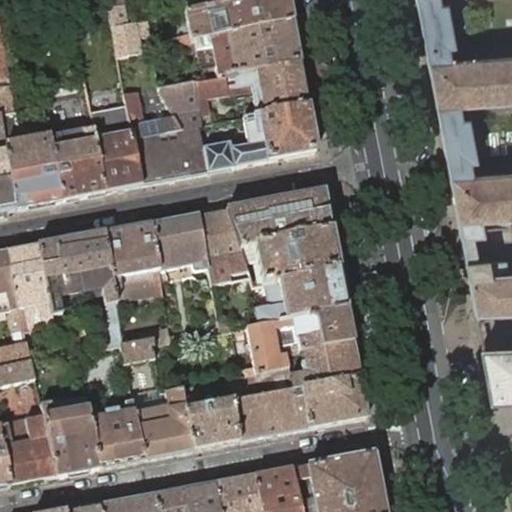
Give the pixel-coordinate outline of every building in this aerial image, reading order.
[(122,0),(105,0),(111,32),(128,29),(122,0)] [(291,24),(286,0),(267,0),(213,11),(185,17),(189,37),(191,46),(195,45),(291,24)] [(267,0),(210,0),(213,11),(267,0)] [(511,0),(415,0),(461,240),(485,238),(483,224),(511,221),(511,274),(509,275),(506,262),(465,264),(475,317),(511,315),(511,350),(482,352),(492,403),(511,401),(511,0)] [(75,11),(79,32),(95,29),(91,8),(75,11)] [(300,67),(291,24),(195,45),(197,56),(211,53),(217,82),(300,67)] [(128,29),(111,32),(117,61),(141,56),(140,47),(138,41),(149,40),(147,25),(128,29)] [(189,37),(140,47),(141,56),(191,46),(189,37)] [(308,110),(300,67),(217,82),(193,86),(196,104),(228,98),(227,93),(251,89),(256,113),(244,115),(245,122),(284,114),(308,110)] [(126,110),(141,189),(206,177),(202,155),(198,132),(202,131),(199,117),(196,104),(193,86),(158,93),(174,119),(143,127),(137,96),(124,98),(124,103),(126,110)] [(14,116),(10,92),(0,93),(0,118),(0,119),(14,116)] [(207,103),(196,104),(199,117),(209,115),(207,103)] [(44,109),(50,141),(56,140),(50,108),(44,109)] [(90,116),(91,122),(105,196),(141,189),(126,110),(90,116)] [(316,153),(308,110),(284,114),(245,122),(241,122),(247,149),(231,152),(235,171),(314,156),(316,153)] [(17,132),(14,116),(0,119),(8,164),(17,212),(62,204),(50,141),(28,146),(20,147),(17,132)] [(0,215),(17,212),(8,164),(0,119),(0,118),(0,215)] [(56,140),(50,141),(62,204),(105,196),(91,122),(81,124),(83,135),(56,140)] [(17,132),(20,147),(28,146),(27,142),(26,140),(24,136),(22,133),(20,131),(17,132)] [(202,154),(206,177),(235,171),(231,152),(230,149),(202,154)] [(324,194),(227,213),(240,252),(254,248),(331,233),(324,194)] [(227,213),(198,218),(207,271),(211,290),(249,282),(240,252),(227,213)] [(198,218),(151,227),(159,274),(191,267),(193,274),(207,271),(198,218)] [(151,227),(103,236),(114,293),(121,292),(119,281),(151,275),(155,297),(163,295),(159,274),(151,227)] [(339,272),(331,233),(254,248),(262,288),(265,287),(292,282),(339,272)] [(103,236),(37,249),(53,327),(54,336),(65,334),(58,296),(102,287),(106,309),(107,309),(116,308),(114,293),(103,236)] [(37,249),(8,255),(13,283),(18,311),(20,321),(23,333),(23,336),(47,332),(47,328),(53,327),(37,249)] [(8,255),(0,256),(0,313),(8,312),(13,335),(23,333),(20,321),(18,311),(13,283),(8,255)] [(255,312),(259,328),(273,325),(274,327),(289,323),(346,312),(339,272),(292,282),(265,287),(269,308),(255,312)] [(116,308),(107,309),(111,332),(121,331),(116,308)] [(303,355),(353,346),(346,312),(289,323),(274,327),(273,325),(259,328),(247,331),(254,371),(244,373),(244,380),(288,371),(286,358),(277,360),(272,335),(292,332),(296,356),(303,355)] [(286,358),(296,356),(292,332),(272,335),(277,360),(286,358)] [(172,346),(170,338),(152,342),(154,350),(172,346)] [(146,343),(120,348),(125,369),(155,362),(153,350),(154,350),(152,342),(146,343)] [(359,381),(353,346),(303,355),(286,358),(288,371),(292,395),(302,393),(302,392),(359,381)] [(0,354),(0,370),(30,364),(29,356),(26,349),(0,354)] [(30,364),(0,370),(0,390),(35,383),(30,364)] [(288,371),(244,380),(228,383),(230,396),(232,405),(243,403),(242,393),(263,389),(265,399),(292,395),(288,371)] [(367,421),(359,381),(302,392),(302,393),(309,431),(367,421)] [(230,396),(228,383),(220,385),(223,398),(230,396)] [(204,406),(201,389),(183,392),(186,414),(193,412),(193,408),(204,406)] [(140,401),(132,402),(132,403),(145,462),(193,453),(186,414),(183,392),(165,396),(167,408),(156,411),(154,398),(140,401)] [(302,393),(292,395),(265,399),(243,403),(232,405),(239,445),(309,431),(302,393)] [(165,396),(161,396),(154,398),(156,411),(167,408),(165,396)] [(88,411),(86,401),(52,407),(54,419),(88,413),(88,411)] [(88,413),(100,471),(145,462),(132,403),(124,405),(125,414),(97,420),(95,410),(88,411),(88,413)] [(186,414),(193,453),(239,445),(232,405),(193,412),(186,414)] [(52,407),(41,409),(44,421),(56,479),(100,471),(88,413),(54,419),(52,407)] [(0,432),(11,488),(56,479),(44,421),(26,424),(29,444),(11,448),(7,427),(0,428),(0,432)] [(0,490),(11,488),(0,432),(0,490)] [(371,457),(291,472),(300,511),(384,511),(374,458),(371,457)] [(300,511),(291,472),(254,478),(260,511),(300,511)] [(260,511),(254,478),(215,486),(219,511),(260,511)] [(219,511),(215,486),(154,498),(158,511),(219,511)] [(158,511),(154,498),(98,508),(99,511),(158,511)]
